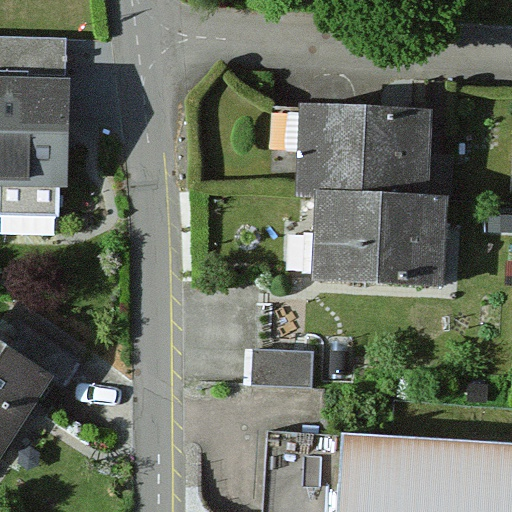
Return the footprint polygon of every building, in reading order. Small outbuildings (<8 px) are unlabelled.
[(425,80),(296,76),(293,167),(315,168),(310,272),(434,276),(439,171),(422,170),(425,80)] [(0,203),(69,206),(72,101),(0,99),(0,203)] [(314,381),(315,346),(254,345),(253,379),(314,381)] [(0,470),(46,399),(0,370),(0,470)] [(511,511),(511,446),(346,440),(342,511),(511,511)]
